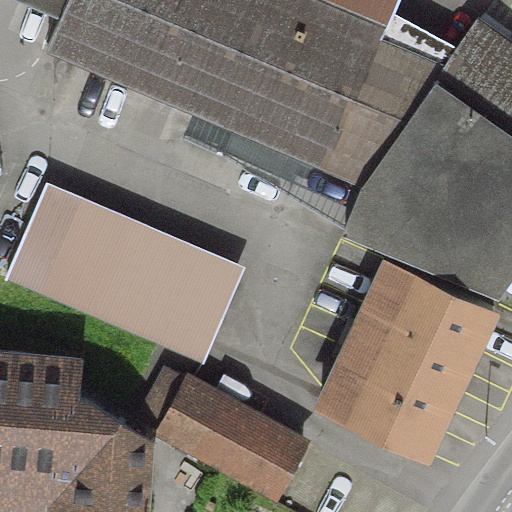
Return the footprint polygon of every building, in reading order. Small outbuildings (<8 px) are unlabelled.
[(321,169),(359,184),(405,121),(404,121),(442,67),(376,39),(381,28),(315,0),(63,0),(42,49),(321,169)] [(404,121),(405,121),(359,184),(340,230),(488,290),(511,255),(511,53),(472,26),(442,67),(404,121)] [(231,289),(68,219),(38,291),(200,360),(231,289)] [(316,406),(421,455),(489,309),(406,270),(405,272),(384,262),(316,406)] [(0,477),(49,482),(83,403),(89,393),(71,383),(72,362),(0,353),(0,477)] [(298,443),(184,381),(157,431),(271,494),(298,443)] [(136,511),(142,441),(83,403),(49,482),(46,511),(62,511),(136,511)]
